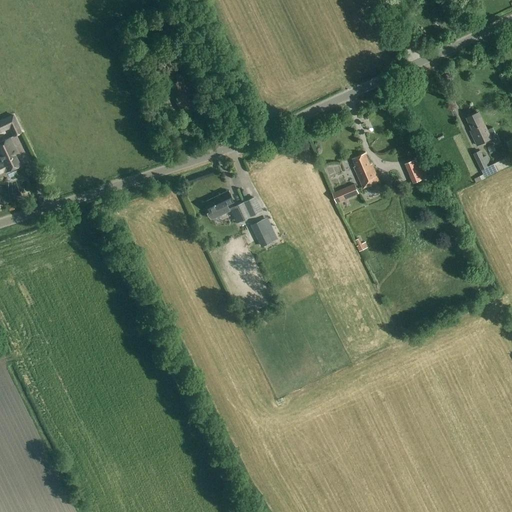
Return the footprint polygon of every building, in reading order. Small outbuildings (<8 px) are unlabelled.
[(401,0),(402,11),(412,10),(410,0),(401,0)] [(186,64),(180,53),(172,56),(178,68),(186,64)] [(180,112),(192,106),(188,96),(190,95),(180,74),(166,81),(180,112)] [(487,130),(480,116),(479,113),(467,118),(473,132),(471,133),(477,145),(491,138),(490,136),(496,134),(492,127),(487,130)] [(0,121),(0,132),(9,128),(13,137),(22,133),(13,115),(0,121)] [(0,172),(4,171),(5,172),(20,165),(13,150),(15,149),(9,137),(0,141),(0,161),(1,163),(0,163),(0,172)] [(506,158),(488,167),(481,151),(474,154),(485,177),(510,166),(506,158)] [(365,153),(352,158),(360,175),(358,176),(363,188),(379,181),(374,169),(372,170),(365,153)] [(424,157),(419,158),(406,164),(413,183),(431,175),(424,157)] [(322,168),(328,187),(348,182),(344,169),(340,171),(337,163),(322,168)] [(337,202),(358,194),(355,185),(334,193),(337,202)] [(233,202),(227,191),(204,202),(209,213),(207,215),(208,218),(210,220),(212,220),(216,217),(217,216),(217,213),(216,210),(233,202)] [(255,196),(228,209),(236,224),(262,211),(255,196)] [(266,218),(252,225),(251,226),(261,248),(277,240),(266,218)] [(362,244),(359,238),(355,240),(358,245),(356,246),(359,252),(368,247),(365,242),(362,244)]
